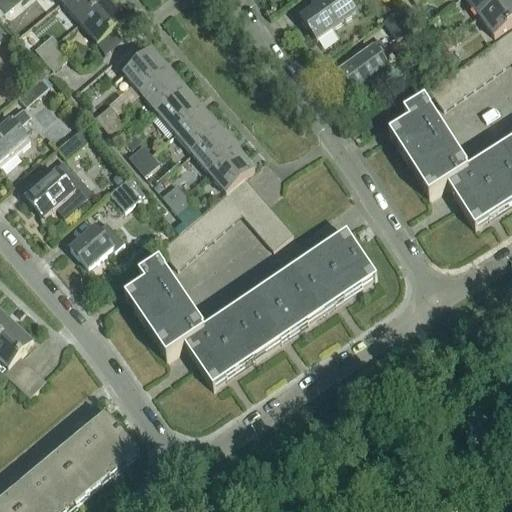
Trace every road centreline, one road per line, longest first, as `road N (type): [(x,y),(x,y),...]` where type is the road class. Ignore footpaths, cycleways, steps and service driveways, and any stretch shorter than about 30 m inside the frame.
road 1 (residential): [(438,301),(229,0)]
road 2 (residential): [(186,468),(438,301)]
road 3 (residential): [(186,468),(0,238)]
